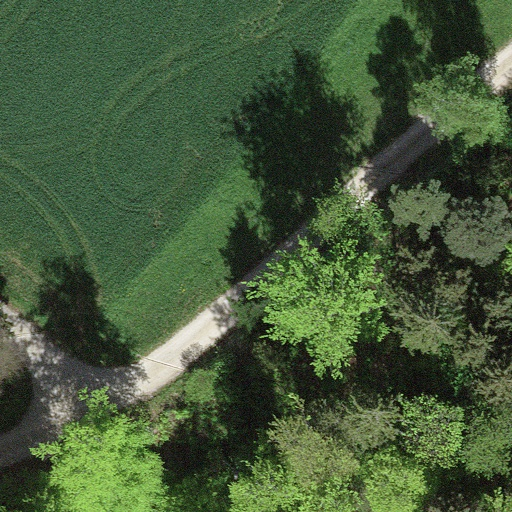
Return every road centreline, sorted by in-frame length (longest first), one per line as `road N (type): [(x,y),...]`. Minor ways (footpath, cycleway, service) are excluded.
road 1 (track): [(0,455),(195,347),(511,64)]
road 2 (track): [(120,387),(0,300)]
